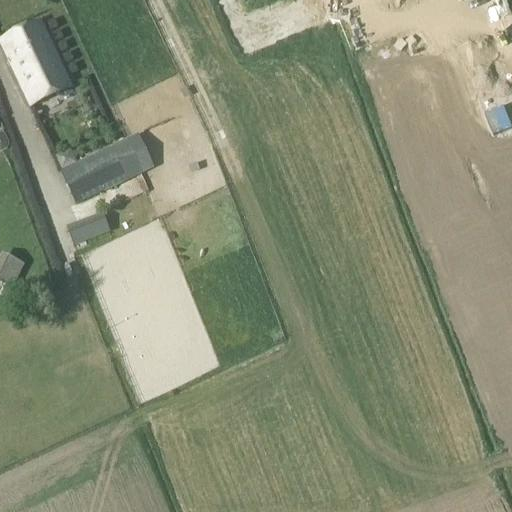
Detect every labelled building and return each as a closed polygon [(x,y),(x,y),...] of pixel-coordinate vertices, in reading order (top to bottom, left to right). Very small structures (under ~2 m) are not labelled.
[(228,0),(238,19),(277,0),(228,0)] [(491,92),(465,14),(436,24),(462,101),(491,92)] [(349,24),(356,49),(374,44),(367,19),(349,24)] [(68,87),(38,23),(0,41),(0,45),(29,106),(68,87)] [(400,173),(455,154),(414,33),(358,51),(400,173)] [(126,140),(59,171),(76,206),(142,174),(126,140)] [(94,213),(55,228),(64,250),(103,235),(94,213)] [(474,272),(480,292),(495,288),(501,311),(511,307),(511,301),(495,242),(482,245),(477,230),(453,237),(464,275),(474,272)] [(0,281),(12,288),(23,265),(0,255),(0,281)]
